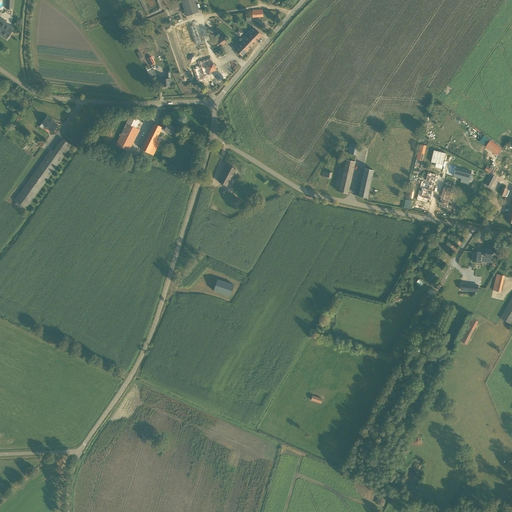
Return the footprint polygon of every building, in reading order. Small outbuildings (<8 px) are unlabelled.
[(12,0),(7,0),(3,14),(11,16),(15,1),(13,1),(12,0)] [(194,0),(180,0),(186,16),(199,12),(194,0)] [(0,23),(0,32),(8,38),(13,31),(4,25),(6,21),(1,17),(0,18),(0,22),(0,23)] [(255,42),(262,35),(256,29),(249,36),(255,42)] [(218,48),(227,42),(222,35),(213,41),(218,48)] [(255,42),(249,36),(235,50),(242,57),(255,42)] [(145,55),(150,65),(155,63),(152,56),(150,57),(149,55),(148,56),(147,54),(145,55)] [(201,67),(194,69),(198,81),(203,79),(203,77),(210,75),(209,73),(216,70),(214,63),(212,64),(210,59),(199,63),(201,67)] [(156,74),(153,68),(147,71),(150,77),(156,74)] [(353,105),(347,136),(362,139),(368,108),(353,105)] [(135,127),(141,117),(132,112),(126,123),(116,145),(128,151),(139,129),(135,127)] [(52,132),(57,125),(51,120),(51,119),(47,116),(39,127),(42,129),(44,126),(52,132)] [(162,127),(154,123),(139,153),(151,159),(160,141),(156,139),(159,131),(164,134),(166,132),(172,135),(175,128),(167,124),(165,129),(161,128),(162,127)] [(89,149),(98,136),(94,133),(85,145),(89,149)] [(63,140),(58,146),(67,152),(71,146),(63,140)] [(485,147),(497,155),(502,148),(491,140),(485,147)] [(350,142),(347,153),(356,155),(358,144),(350,142)] [(419,172),(426,146),(420,144),(414,171),(419,172)] [(364,168),(358,196),(367,198),(373,170),(378,150),(369,148),(364,168)] [(51,149),(14,200),(16,202),(24,207),(26,209),(60,161),(63,158),(55,152),(53,151),(51,149)] [(434,151),(431,162),(436,163),(443,165),(446,154),(434,151)] [(339,168),(334,188),(338,189),(338,192),(347,194),(355,161),(345,159),(343,169),(339,168)] [(231,178),(236,169),(228,165),(219,182),(226,186),(227,185),(230,187),(234,180),(231,178)] [(457,167),(454,177),(470,181),(472,172),(457,167)] [(418,196),(417,200),(421,201),(426,202),(427,199),(430,200),(431,200),(437,175),(428,172),(426,180),(425,180),(422,182),(420,188),(422,189),(422,191),(419,190),(418,196)] [(491,174),(490,175),(485,184),(491,187),(496,177),(491,174)] [(461,181),(459,188),(474,193),(476,186),(461,181)] [(444,187),(439,206),(447,208),(449,201),(452,189),(444,187)] [(213,203),(209,209),(215,212),(219,207),(213,203)] [(485,262),(486,257),(493,258),(494,251),(486,250),(486,253),(481,252),(482,252),(474,251),(472,261),(480,262),(480,261),(485,262)] [(493,290),(501,292),(504,276),(496,274),(493,290)] [(217,279),(213,291),(230,296),(234,285),(217,279)] [(461,284),(460,291),(471,292),(472,285),(461,284)] [(511,297),(503,314),(501,318),(511,324),(511,322),(511,297)] [(460,341),(466,344),(478,321),(472,318),(460,341)] [(382,493),(379,492),(376,503),(384,506),(387,496),(382,495),(382,493)]
